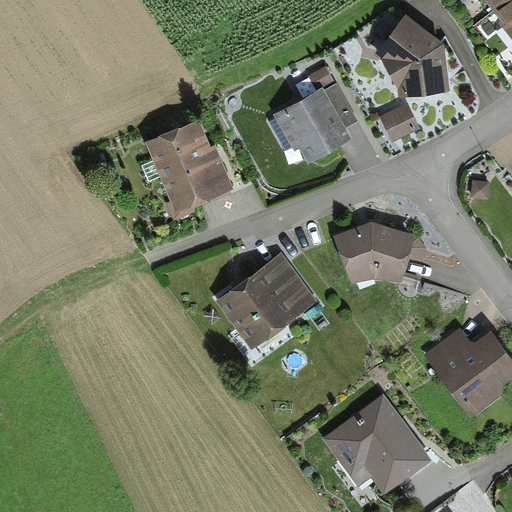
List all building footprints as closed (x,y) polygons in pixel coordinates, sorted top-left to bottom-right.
[(511,0),(484,0),(511,34),(511,0)] [(399,92),(449,84),(445,53),(443,35),(406,8),(376,49),(382,53),(399,82),(399,92)] [(315,87),(275,109),(295,146),(300,143),(307,156),(351,132),(345,122),(355,116),(326,63),(307,74),(315,87)] [(408,100),(381,113),(393,139),(420,126),(408,100)] [(200,113),(146,136),(172,196),(168,198),(175,216),(202,205),(201,203),(232,190),(230,185),(234,183),(222,155),(215,139),(212,141),(200,113)] [(372,218),(335,233),(351,279),(373,274),(402,277),(415,229),(372,218)] [(251,344),(315,298),(281,251),(233,285),(217,297),(251,344)] [(425,351),(473,413),(503,390),(503,381),(511,374),(511,351),(492,323),(476,335),(470,335),(461,323),(425,351)] [(403,416),(384,391),(323,436),(351,472),(363,463),(382,489),(431,453),(403,416)]
